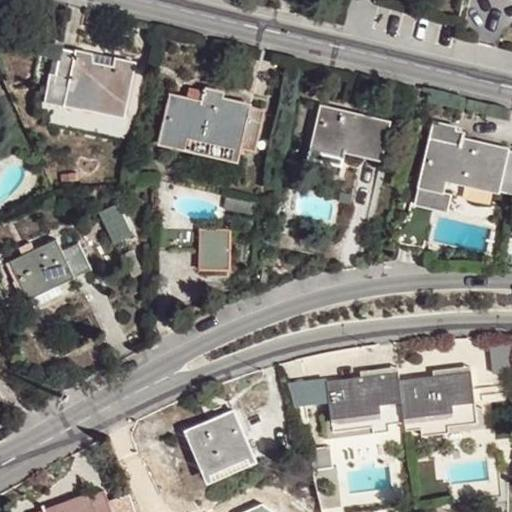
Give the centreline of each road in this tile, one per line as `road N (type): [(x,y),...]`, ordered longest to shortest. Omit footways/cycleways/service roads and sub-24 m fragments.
road 1 (residential): [(511,277),(391,286),(257,318),(197,345),(86,418)]
road 2 (residential): [(86,418),(264,355),(363,333),(511,324)]
road 3 (residential): [(142,0),(511,85)]
